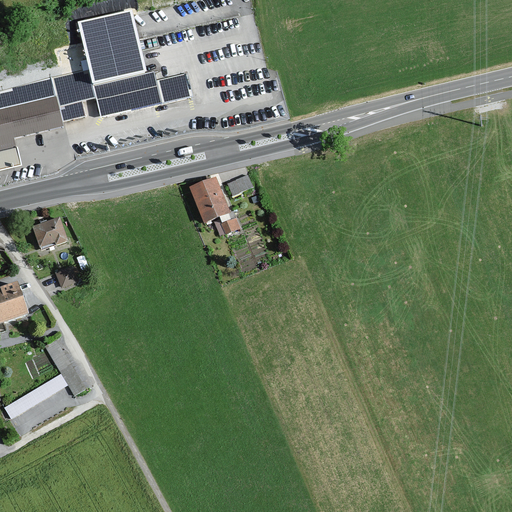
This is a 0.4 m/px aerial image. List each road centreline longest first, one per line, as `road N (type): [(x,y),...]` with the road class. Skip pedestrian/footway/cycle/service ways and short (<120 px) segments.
road 1 (primary): [(511,76),(0,200)]
road 2 (residential): [(0,232),(103,396)]
road 3 (track): [(103,396),(166,511)]
